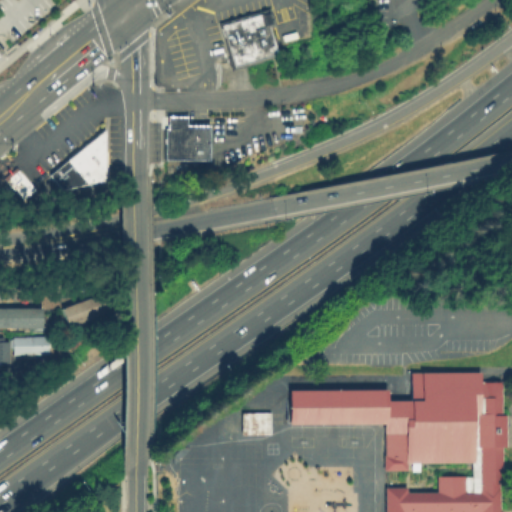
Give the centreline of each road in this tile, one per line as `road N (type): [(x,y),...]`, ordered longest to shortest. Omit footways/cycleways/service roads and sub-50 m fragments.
road 1 (motorway): [(0,493),(497,142)]
road 2 (motorway): [(475,113),(0,450)]
road 3 (motorway): [(511,34),(437,91),(277,170),(151,211),(0,246)]
road 4 (residential): [(491,0),(400,58),(314,90),(133,100)]
road 5 (motorway): [(270,207),(511,159)]
road 6 (tertiary): [(133,179),(133,380)]
road 7 (motorway): [(0,246),(40,249),(175,225)]
